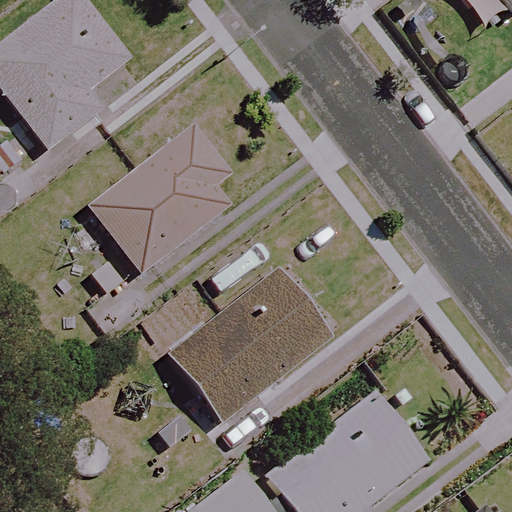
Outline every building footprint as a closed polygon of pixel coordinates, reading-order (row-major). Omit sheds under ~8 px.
[(125,65),(73,0),(60,0),(0,47),(0,98),(45,156),(96,115),(83,98),(125,65)] [(511,0),(492,0),(509,22),(511,19),(511,0)] [(227,181),(189,132),(85,212),(137,279),(225,212),(211,193),(227,181)] [(326,344),(273,276),(165,361),(217,428),(326,344)] [(363,511),(423,465),(370,398),(263,483),(286,511),(363,511)] [(270,511),(238,469),(182,511),(270,511)]
